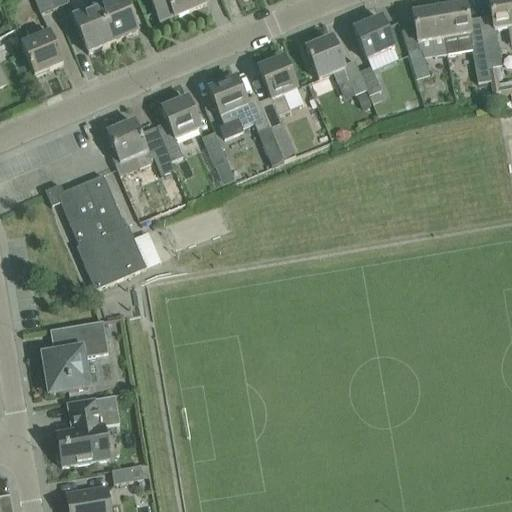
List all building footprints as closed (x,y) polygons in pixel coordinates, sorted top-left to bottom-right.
[(56,11),(51,0),(33,0),(41,18),(56,11)] [(66,0),(51,0),(56,11),(69,6),(66,0)] [(138,36),(130,17),(122,0),(96,0),(94,1),(97,10),(113,46),(138,36)] [(149,0),(160,24),(174,19),(174,20),(208,6),(204,0),(149,0)] [(511,48),(511,0),(506,0),(489,3),(494,33),(508,31),(511,48)] [(465,7),(439,12),(447,59),(473,54),(479,86),(491,84),(489,72),(484,45),(472,47),(465,7)] [(113,46),(97,10),(73,20),(88,56),(113,46)] [(447,59),(439,12),(412,16),(418,46),(419,55),(408,58),(419,93),(426,91),(422,81),(430,79),(425,62),(447,59)] [(353,32),(367,64),(393,52),(381,20),(353,32)] [(63,67),(55,49),(50,36),(21,48),(34,79),(63,67)] [(310,66),(311,66),(319,83),(334,77),(338,88),(349,83),(355,99),(367,94),(359,76),(354,64),(343,69),(332,41),(306,52),(310,62),(309,62),(310,66)] [(503,69),(498,42),(484,45),(489,72),(503,69)] [(284,61),(258,72),(270,101),(259,106),(269,130),(271,135),(283,129),(279,120),(290,115),(284,99),(297,93),(291,80),(284,61)] [(381,95),(378,89),(371,71),(359,76),(367,94),(373,109),(383,105),(379,96),(381,95)] [(209,93),(216,111),(224,129),(220,130),(225,142),(243,134),(242,132),(254,127),(258,135),(269,130),(259,106),(256,99),(245,103),(236,81),(209,93)] [(167,126),(156,131),(171,166),(183,161),(175,143),(201,132),(188,101),(162,112),(167,126)] [(134,124),(106,136),(114,154),(120,167),(136,160),(139,167),(140,170),(151,166),(149,162),(154,161),(162,179),(174,173),(171,166),(156,131),(139,138),(134,124)] [(283,129),(271,135),(284,165),(296,160),(283,129)] [(269,130),(258,135),(272,169),(284,165),(271,135),(269,130)] [(202,141),(214,170),(227,165),(215,135),(202,141)] [(125,230),(103,179),(64,196),(60,188),(45,195),(52,210),(53,210),(52,207),(59,204),(79,250),(76,251),(94,294),(146,272),(128,229),(125,230)] [(54,357),(43,359),(50,397),(88,391),(83,361),(108,357),(105,337),(98,338),(96,326),(50,334),(54,357)] [(72,434),(56,437),(59,453),(56,457),(57,465),(61,468),(62,470),(109,462),(104,430),(120,427),(115,400),(67,408),(72,434)] [(112,474),(114,488),(143,483),(141,469),(112,474)] [(67,498),(68,511),(109,511),(106,491),(67,498)] [(0,511),(12,511),(10,498),(0,500),(0,511)]
